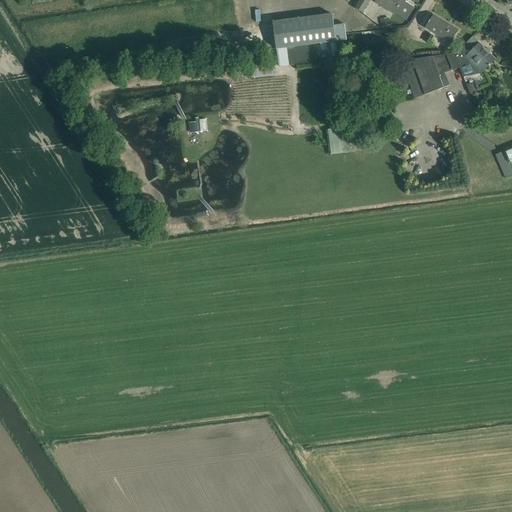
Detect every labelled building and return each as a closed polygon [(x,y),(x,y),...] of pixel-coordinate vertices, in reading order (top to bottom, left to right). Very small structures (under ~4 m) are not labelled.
[(370,0),(360,0),(356,7),(363,12),(370,0)] [(377,0),(376,3),(394,14),(403,0),(402,0),(377,0)] [(272,21),(276,48),(346,40),(344,24),(333,25),(332,14),(272,21)] [(433,15),(428,23),(425,28),(451,43),(458,30),(433,15)] [(392,26),(390,19),(382,21),(383,28),(392,26)] [(396,29),(385,30),(386,39),(398,37),(396,29)] [(446,54),(402,61),(415,99),(450,85),(445,73),(453,71),(460,69),(464,79),(478,76),(488,65),(489,66),(490,65),(489,64),(495,59),(479,44),(473,37),(473,36),(465,45),(459,50),(457,52),(446,54)] [(273,63),(252,66),(254,78),(274,75),(273,63)] [(474,82),(467,84),(470,93),(477,90),(474,82)] [(199,121),(189,122),(190,130),(200,129),(200,132),(207,132),(206,119),(199,120),(199,121)] [(505,178),(511,174),(511,167),(505,152),(505,151),(495,155),(505,178)]
